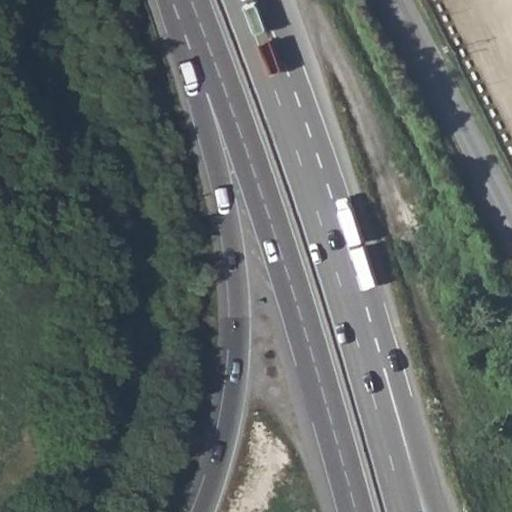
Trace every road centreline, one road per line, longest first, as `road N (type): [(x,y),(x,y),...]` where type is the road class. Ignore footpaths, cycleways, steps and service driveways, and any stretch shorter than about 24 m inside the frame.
road 1 (trunk): [(403,499),(308,178),(242,0)]
road 2 (trunk): [(210,56),(302,318),(356,511)]
road 3 (motorway): [(210,56),(199,97),(232,245),(239,339),(226,436),(203,511)]
road 4 (residential): [(397,0),(511,221)]
